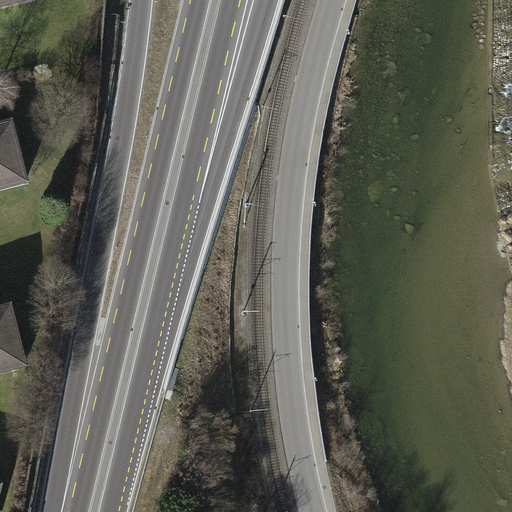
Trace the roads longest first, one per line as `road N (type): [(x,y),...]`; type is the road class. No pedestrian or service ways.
road 1 (primary): [(200,0),(79,511)]
road 2 (secondary): [(140,0),(51,511)]
road 3 (unclassified): [(331,0),(300,126),(286,242),(289,374),(313,511)]
road 4 (secondary): [(158,304),(207,205),(266,0)]
road 5 (primary): [(158,304),(230,0)]
road 6 (primary): [(109,511),(158,304)]
